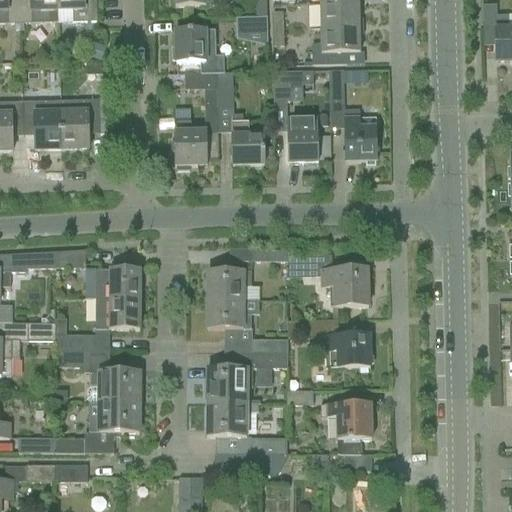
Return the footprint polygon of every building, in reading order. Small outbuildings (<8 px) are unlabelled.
[(0,0),(0,27),(19,27),(17,0),(0,0)] [(17,0),(19,27),(42,26),(57,26),(57,14),(56,0),(17,0)] [(56,0),(57,14),(57,26),(72,26),(77,25),(97,25),(96,0),(56,0)] [(173,0),(174,10),(194,10),(205,10),(205,9),(218,9),(217,0),(173,0)] [(320,32),(359,31),(358,7),(320,7),(320,32)] [(496,8),(482,8),(482,33),(495,32),(495,66),(511,65),(511,33),(508,33),(508,18),(496,18),(496,8)] [(272,33),(283,33),(282,15),(272,15),(272,33)] [(236,36),(266,35),(266,20),(235,21),(236,36)] [(311,69),(325,69),(345,68),(345,56),(359,56),(359,31),(320,32),(321,48),(311,48),(311,69)] [(204,34),(204,33),(175,34),(175,51),(171,51),(171,64),(175,64),(175,67),(200,66),(199,78),(216,77),(223,77),(223,60),(215,60),(214,34),(204,34)] [(273,50),(283,49),(283,33),(272,33),(273,50)] [(91,45),(86,59),(99,63),(104,50),(91,45)] [(343,74),(327,75),(328,107),(344,107),(343,75),(343,74)] [(302,75),(287,76),(287,89),(302,88),(312,88),(312,75),(302,75)] [(287,76),(272,76),(273,106),(286,106),(288,106),(287,89),(287,76)] [(189,113),(173,113),(173,122),(173,126),(173,134),(174,170),(176,170),(176,174),(189,174),(189,170),(206,169),(206,162),(216,162),(216,137),(218,137),(217,121),(216,77),(199,78),(183,78),(183,94),(203,93),(204,136),(190,136),(190,126),(189,113)] [(223,77),(216,77),(217,121),(230,121),(231,136),(231,149),(231,169),(263,168),(263,148),(263,139),(247,139),(247,126),(242,126),(242,118),(233,119),(232,112),(231,77),(223,77)] [(79,104),(60,104),(61,153),(88,152),(88,138),(100,137),(99,137),(107,137),(106,103),(99,103),(79,104)] [(60,104),(22,105),(23,134),(34,134),(34,139),(34,154),(61,153),(60,104)] [(22,105),(0,105),(0,154),(12,154),(11,140),(11,134),(22,134),(23,134),(22,105)] [(287,122),(286,122),(286,133),(286,138),(287,148),(287,168),(303,167),(303,172),(315,171),(315,167),(317,167),(316,137),(316,121),(312,122),(312,123),(290,123),(290,122),(287,122)] [(344,122),(343,122),(343,132),(343,146),(344,166),(376,165),(375,122),(344,122)] [(252,265),(272,265),(287,265),(287,260),(287,252),(252,253),(252,265)] [(68,272),(85,272),(85,254),(55,256),(55,272),(68,272)] [(26,257),(25,273),(55,274),(55,272),(55,256),(26,257)] [(331,274),(331,259),(287,260),(287,265),(287,282),(320,281),(320,292),(332,291),(332,312),(347,311),(367,311),(367,274),(331,274)] [(0,290),(8,291),(9,274),(0,274),(0,327),(9,327),(10,311),(0,310),(0,290)] [(139,305),(139,274),(95,274),(95,294),(95,304),(139,305)] [(250,290),(250,276),(207,275),(207,305),(242,305),(242,304),(242,290),(250,290)] [(55,294),(55,304),(64,304),(64,298),(60,294),(55,294)] [(94,321),(94,334),(95,334),(109,334),(119,334),(139,334),(139,305),(95,304),(94,321)] [(207,305),(206,333),(224,333),(250,333),(250,319),(242,319),(242,305),(207,305)] [(287,342),(314,341),(314,324),(286,325),(287,342)] [(0,327),(0,379),(10,380),(10,363),(19,363),(19,345),(54,345),(54,339),(55,327),(9,327),(0,327)] [(54,345),(54,357),(84,357),(84,340),(84,339),(65,339),(54,339),(54,345)] [(325,372),(369,371),(368,339),(324,340),(325,372)] [(251,343),(251,357),(286,358),(287,344),(251,343)] [(84,357),(54,357),(54,372),(84,372),(84,357)] [(206,373),(206,408),(247,408),(247,407),(247,391),(251,391),(251,373),(286,373),(286,358),(251,357),(237,357),(237,373),(224,373),(206,373)] [(88,390),(86,394),(86,403),(88,407),(138,407),(138,377),(118,377),(88,377),(88,390)] [(286,410),(313,409),(312,395),(286,396),(286,410)] [(88,436),(88,437),(113,437),(120,437),(138,437),(138,407),(88,407),(88,436)] [(206,408),(206,441),(214,441),(246,441),(247,416),(257,416),(257,407),(247,407),(247,408),(206,408)] [(326,409),(319,409),(320,423),(326,423),(336,422),(336,445),(337,459),(344,459),(360,459),(359,444),(371,444),(370,408),(350,408),(326,409)] [(0,442),(8,443),(8,428),(0,427),(0,442)] [(17,442),(17,457),(30,457),(54,457),(54,442),(17,442)] [(54,442),(54,457),(84,458),(84,442),(83,442),(54,442)] [(250,442),(250,459),(285,459),(285,443),(250,442)] [(250,459),(213,459),(214,478),(267,478),(269,481),(274,480),(277,479),(278,477),(288,459),(285,459),(250,459)] [(325,475),(326,459),(311,459),(310,475),(325,475)] [(371,459),(360,459),(344,459),(344,475),(371,476),(371,459)] [(54,469),(25,469),(25,472),(25,485),(25,486),(53,486),(54,469)] [(53,486),(87,486),(86,470),(54,469),(53,486)] [(189,511),(189,482),(178,482),(177,511),(189,511)] [(201,511),(202,502),(202,482),(189,482),(189,511),(201,511)] [(0,504),(11,504),(11,499),(11,497),(11,485),(4,485),(0,484),(0,504)]
